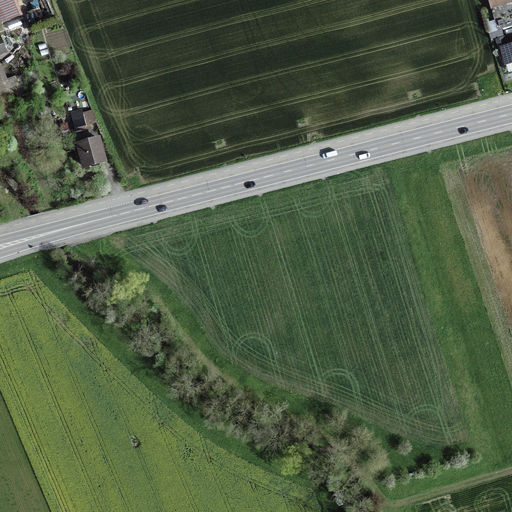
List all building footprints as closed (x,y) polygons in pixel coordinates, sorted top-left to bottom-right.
[(0,0),(0,24),(19,18),(11,0),(0,0)] [(511,0),(487,0),(490,10),(511,3),(511,0)] [(511,43),(498,47),(504,68),(511,66),(511,43)] [(24,139),(0,79),(0,116),(11,144),(18,141),(24,139)] [(82,112),(86,126),(96,123),(98,122),(93,109),(82,112)] [(71,114),(75,128),(82,127),(86,126),(82,112),(82,111),(71,114)] [(99,139),(78,144),(84,167),(105,161),(102,150),(99,139)]
